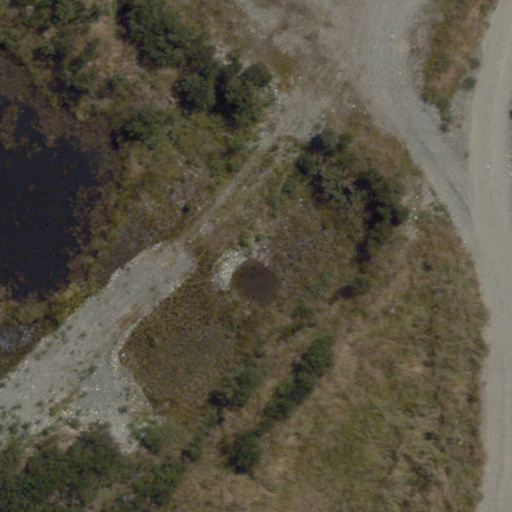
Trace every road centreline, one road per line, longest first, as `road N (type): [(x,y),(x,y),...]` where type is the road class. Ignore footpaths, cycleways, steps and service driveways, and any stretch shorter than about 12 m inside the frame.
road 1 (track): [(499,511),(509,273),(490,120),(511,27)]
road 2 (track): [(403,0),(378,32),(394,115),(509,273)]
